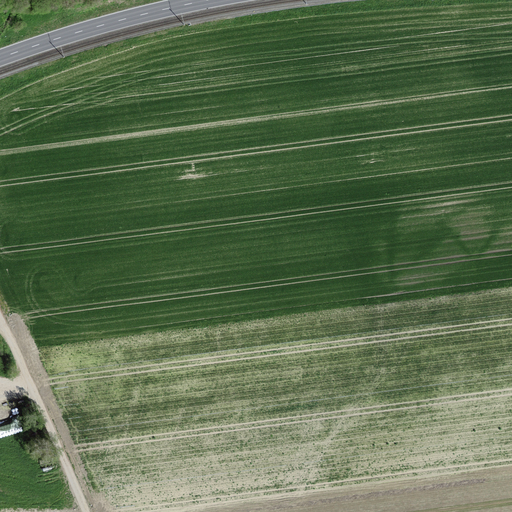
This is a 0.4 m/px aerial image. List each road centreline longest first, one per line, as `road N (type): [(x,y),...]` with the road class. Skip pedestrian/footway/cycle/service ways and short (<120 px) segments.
road 1 (secondary): [(0,57),(208,0)]
road 2 (track): [(85,511),(0,321)]
